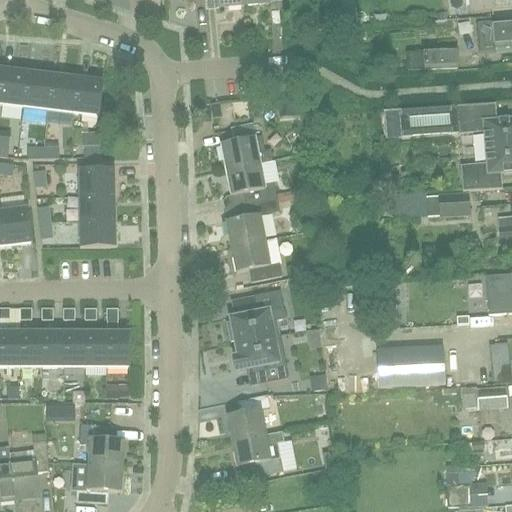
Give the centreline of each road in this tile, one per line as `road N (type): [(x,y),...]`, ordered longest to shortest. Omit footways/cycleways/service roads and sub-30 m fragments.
road 1 (residential): [(151,511),(170,468),(167,290)]
road 2 (residential): [(167,290),(161,70)]
road 3 (residential): [(0,294),(167,290)]
road 4 (residential): [(161,70),(139,45),(13,1)]
road 5 (residential): [(161,70),(288,61)]
